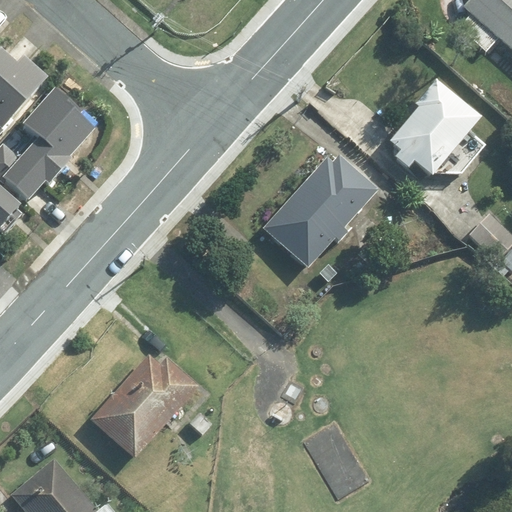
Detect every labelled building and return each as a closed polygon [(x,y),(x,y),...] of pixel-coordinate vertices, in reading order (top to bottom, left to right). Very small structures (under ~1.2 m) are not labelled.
[(511,0),(481,0),(470,15),(511,47),(511,0)] [(16,70),(0,56),(0,138),(49,85),(24,63),(16,70)] [(390,145),(432,178),(477,122),(436,88),(390,145)] [(18,129),(32,140),(16,159),(2,147),(0,148),(0,185),(28,210),(45,189),(49,193),(73,166),(71,164),(95,136),(66,112),(70,108),(51,91),(18,129)] [(104,147),(103,158),(121,160),(122,138),(126,138),(127,126),(107,125),(106,147),(104,147)] [(271,232),(308,265),(372,194),(335,161),(271,232)] [(0,234),(20,212),(0,193),(0,234)] [(511,240),(487,219),(470,238),(499,263),(511,247),(511,240)] [(148,359),(91,423),(135,463),(199,391),(166,362),(160,369),(148,359)] [(303,390),(287,381),(279,395),(295,404),(303,390)] [(279,425),(282,425),(285,423),(288,421),(290,418),(290,415),(290,411),(288,408),(286,406),(283,404),(279,404),(276,405),(273,406),(270,409),(269,412),(269,416),(270,419),(272,422),(275,424),(279,425)] [(335,423),(303,442),(338,501),(369,482),(335,423)] [(102,511),(93,511),(53,463),(10,498),(22,511),(108,511),(106,509),(102,511)]
